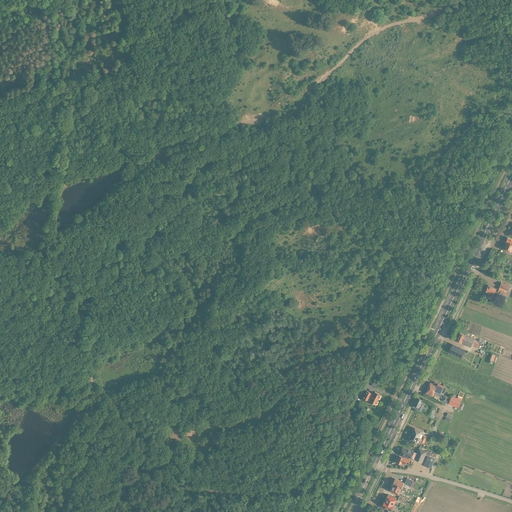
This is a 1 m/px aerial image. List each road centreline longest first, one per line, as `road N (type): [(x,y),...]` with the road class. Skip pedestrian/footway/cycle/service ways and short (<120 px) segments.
road 1 (track): [(117,0),(125,65),(83,152),(60,189),(0,190)]
road 2 (secondary): [(374,464),(478,246)]
road 3 (unclassified): [(390,470),(511,501)]
